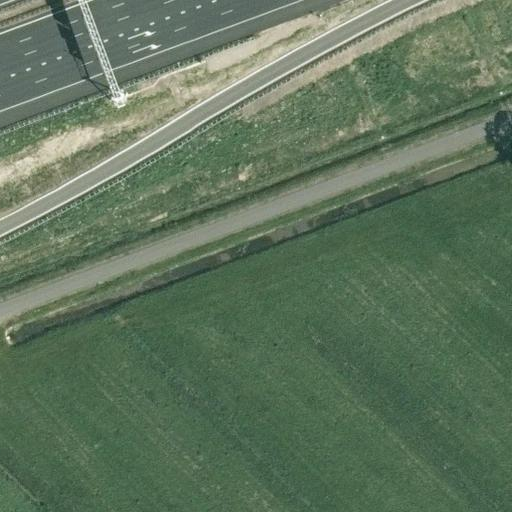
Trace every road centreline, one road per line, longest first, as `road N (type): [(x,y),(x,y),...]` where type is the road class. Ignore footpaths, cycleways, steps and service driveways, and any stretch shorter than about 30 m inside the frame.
road 1 (unclassified): [(0,311),(511,119)]
road 2 (motorway): [(0,56),(151,0)]
